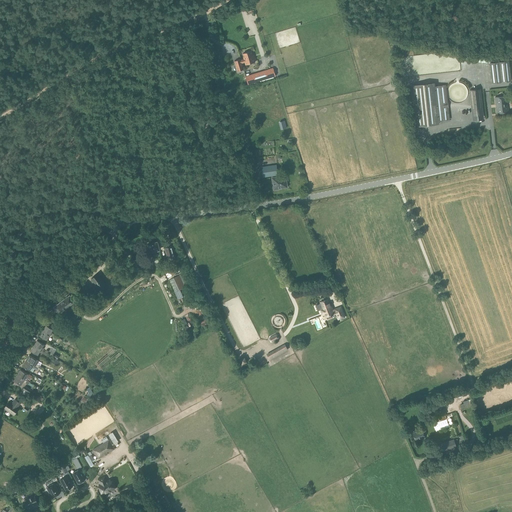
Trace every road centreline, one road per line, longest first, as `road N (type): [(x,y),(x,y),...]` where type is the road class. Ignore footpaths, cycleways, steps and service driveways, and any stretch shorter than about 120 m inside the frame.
road 1 (tertiary): [(4,338),(25,299),(80,240),(109,225),(275,204),(511,153)]
road 2 (track): [(224,0),(191,20),(115,44),(0,114)]
road 3 (unknown): [(252,207),(298,301),(290,332)]
road 4 (track): [(161,511),(127,450),(89,486)]
